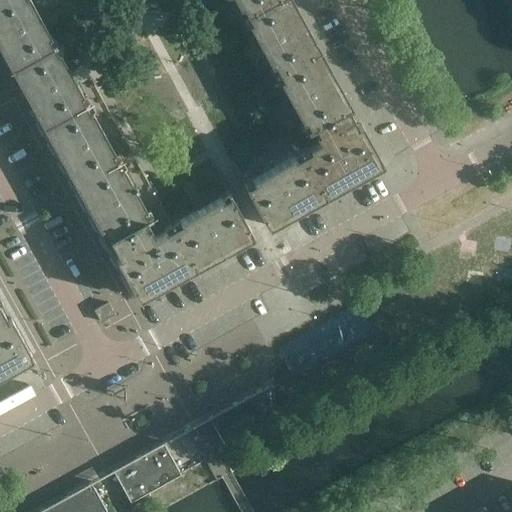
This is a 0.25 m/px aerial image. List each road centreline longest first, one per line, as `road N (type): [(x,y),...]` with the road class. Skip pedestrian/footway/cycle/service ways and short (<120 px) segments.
road 1 (residential): [(106,365),(440,182)]
road 2 (residential): [(0,175),(106,365)]
road 3 (residential): [(440,182),(340,0)]
road 4 (residential): [(0,423),(106,365)]
